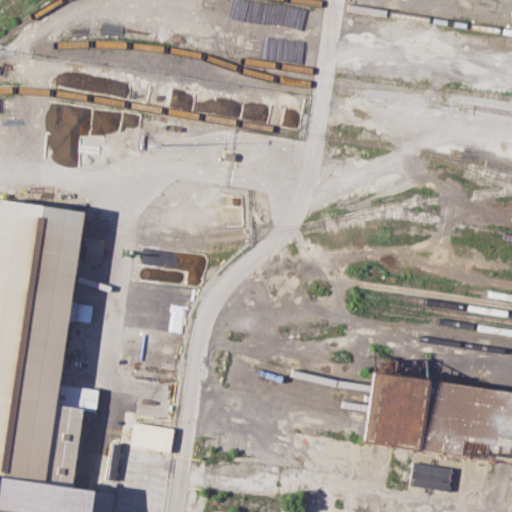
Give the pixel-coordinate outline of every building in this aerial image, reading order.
[(0,511),(109,511),(112,495),(68,488),(79,410),(94,412),(97,388),(57,383),(81,211),(0,198),(0,511)] [(368,370),(511,389),(511,461),(358,440),(361,416),(362,407),(364,398),(368,370)] [(129,446),(169,450),(171,426),(132,422),(129,446)] [(362,453),(405,460),(402,475),(360,468),(362,453)] [(411,460),(450,466),(446,489),(407,483),(411,460)]
